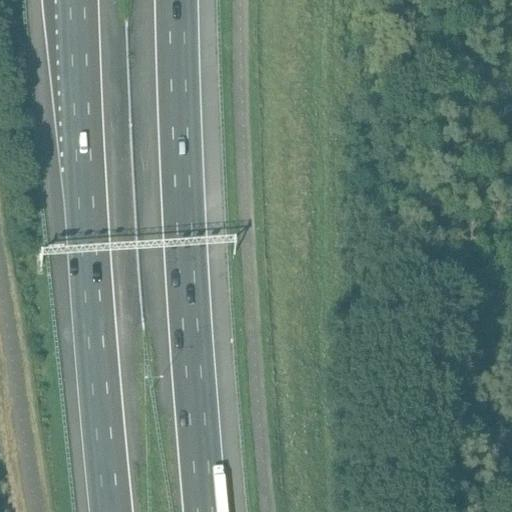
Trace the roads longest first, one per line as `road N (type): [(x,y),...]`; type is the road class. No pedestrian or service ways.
road 1 (motorway): [(75,0),(111,511)]
road 2 (motorway): [(204,511),(177,0)]
